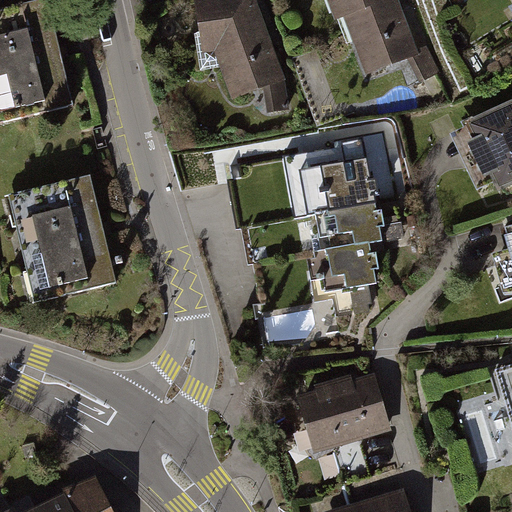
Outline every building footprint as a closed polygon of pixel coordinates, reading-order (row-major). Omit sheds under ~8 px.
[(259,0),(198,0),(206,52),(218,51),(237,101),(268,89),(270,113),(290,111),(288,79),(259,0)] [(400,0),(330,0),(338,20),(347,19),(368,76),(408,61),(420,84),(441,75),(429,45),(419,49),(400,0)] [(46,7),(0,17),(0,127),(70,112),(46,7)] [(511,104),(468,125),(475,140),(470,142),(487,180),(495,176),(502,191),(511,186),(511,104)] [(330,170),(307,173),(312,211),(376,202),(374,194),(381,193),(378,175),(373,176),(368,143),(348,146),(349,152),(328,155),(330,170)] [(87,185),(3,204),(27,309),(111,290),(87,185)] [(376,202),(312,211),(316,237),(327,236),(329,247),(367,243),(383,241),(379,226),(385,225),(381,208),(376,209),(376,202)] [(489,238),(491,253),(508,251),(506,236),(489,238)] [(367,243),(329,247),(312,251),(314,258),(306,260),(310,282),(322,279),(325,291),(377,284),(374,269),(377,268),(374,252),(369,252),(367,243)] [(316,396),(297,401),(312,454),(390,432),(375,378),(354,384),(352,377),(314,388),(316,396)] [(66,495),(32,511),(108,511),(95,486),(66,495)] [(410,511),(405,493),(337,511),(410,511)]
